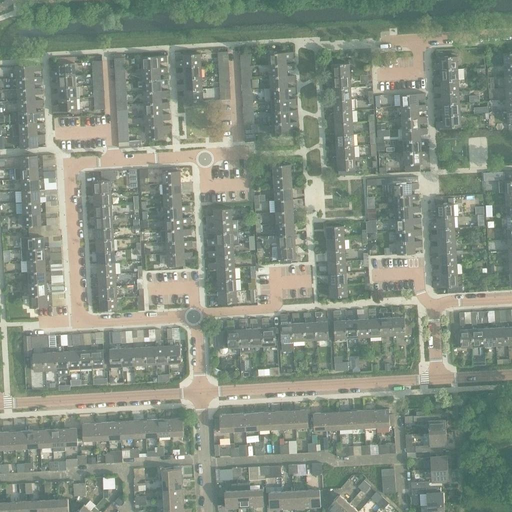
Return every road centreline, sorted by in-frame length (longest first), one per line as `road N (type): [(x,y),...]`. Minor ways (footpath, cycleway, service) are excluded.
road 1 (unclassified): [(200,395),(438,379)]
road 2 (unclassified): [(0,407),(200,395)]
road 3 (residential): [(82,322),(72,165),(114,163)]
road 4 (residential): [(207,159),(240,156),(233,47)]
